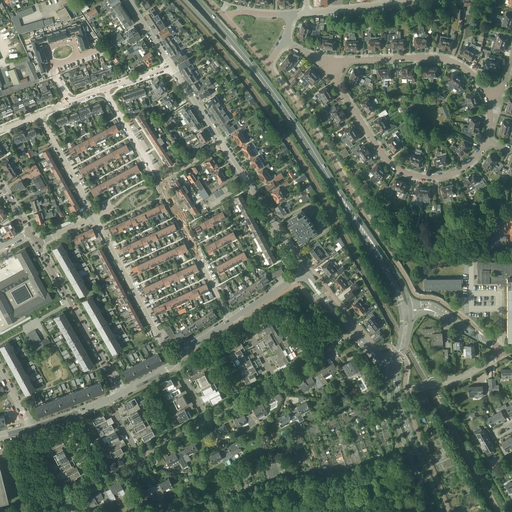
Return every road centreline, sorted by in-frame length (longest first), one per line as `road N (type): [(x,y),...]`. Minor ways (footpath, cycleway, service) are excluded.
road 1 (residential): [(488,141),(454,172),(417,176),(381,154),(326,61)]
road 2 (residential): [(122,393),(29,232)]
road 3 (residential): [(498,96),(441,59),(326,61)]
road 4 (residential): [(173,363),(94,216)]
road 5 (secondary): [(266,85),(358,223)]
road 6 (residential): [(303,276),(222,144)]
road 7 (secondary): [(441,511),(403,417),(399,365)]
road 8 (secondary): [(390,367),(389,402),(431,511)]
